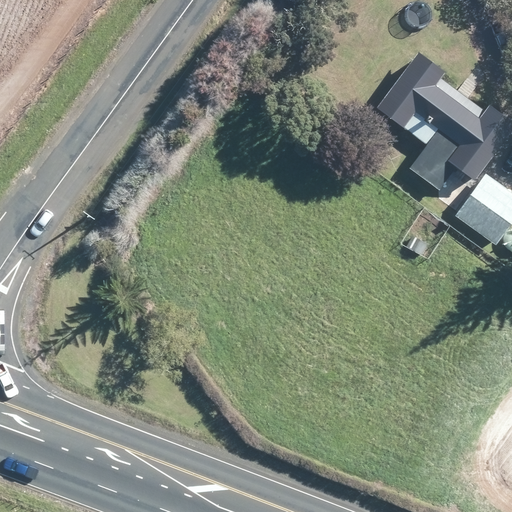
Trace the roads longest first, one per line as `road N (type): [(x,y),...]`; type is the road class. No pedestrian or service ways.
road 1 (unclassified): [(194,0),(0,272)]
road 2 (secondary): [(290,511),(0,402)]
